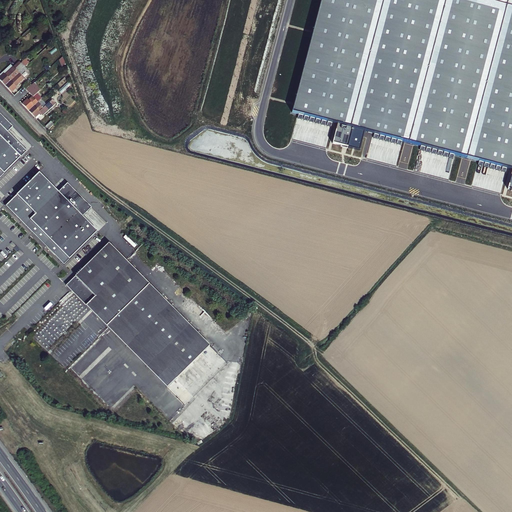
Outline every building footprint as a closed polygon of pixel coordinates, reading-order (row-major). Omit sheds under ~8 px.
[(511,0),(321,0),(292,112),(338,124),(332,143),(344,146),(360,150),(365,131),(494,164),(511,169),(510,175),(511,175),(508,189),(511,189),(511,0)] [(5,76),(3,74),(0,76),(0,81),(5,87),(19,74),(25,68),(20,62),(5,76)] [(23,79),(19,74),(5,87),(12,94),(17,89),(15,87),(23,79)] [(25,89),(32,82),(30,79),(23,86),(25,89)] [(26,98),(20,103),(28,111),(37,102),(42,98),(37,93),(40,91),(32,82),(25,89),(29,93),(31,95),(27,99),(26,98)] [(42,98),(37,102),(42,108),(50,100),(49,98),(45,102),(42,98)] [(56,106),(50,100),(42,108),(37,102),(28,111),(35,119),(39,115),(41,117),(44,114),(46,116),(56,106)] [(0,177),(27,152),(8,132),(13,127),(0,113),(0,177)] [(6,206),(64,265),(97,232),(82,217),(91,208),(67,184),(59,192),(39,173),(6,206)] [(109,245),(68,287),(168,389),(210,348),(109,245)] [(180,303),(185,308),(190,303),(185,299),(180,303)] [(68,367),(103,403),(107,399),(86,378),(113,351),(99,337),(68,367)] [(187,377),(199,389),(204,384),(192,372),(187,377)] [(115,408),(134,388),(130,384),(111,404),(115,408)]
